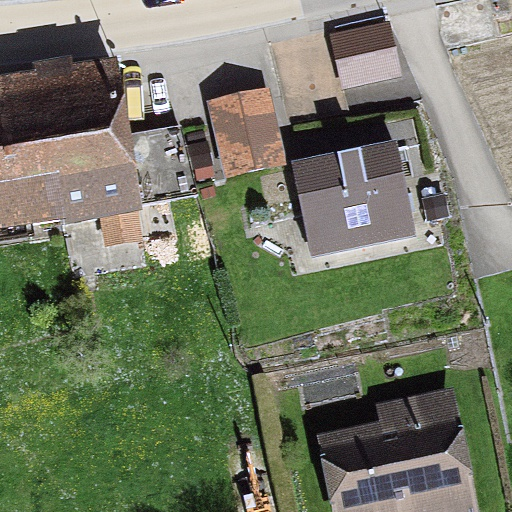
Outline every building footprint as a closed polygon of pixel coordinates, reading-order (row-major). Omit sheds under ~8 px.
[(332,42),(341,83),(395,72),(386,31),(332,42)] [(113,68),(0,86),(0,229),(197,197),(180,129),(125,139),(113,68)] [(270,92),(206,103),(224,183),(288,170),(270,92)] [(395,147),(293,168),(312,259),(413,238),(395,147)] [(407,511),(470,511),(446,396),(384,409),(389,431),(326,444),(340,511),(379,511),(406,507),(407,511)]
